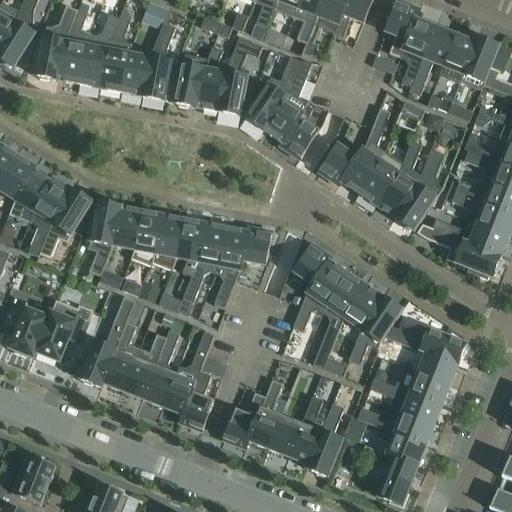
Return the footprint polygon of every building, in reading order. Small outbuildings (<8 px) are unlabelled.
[(16,26),(0,51),(0,61),(2,63),(3,66),(10,70),(12,69),(15,71),(36,37),(34,36),(34,16),(40,0),(26,0),(21,14),(16,26)] [(256,0),(255,5),(264,9),(257,28),(267,32),(275,13),(278,4),(279,0),(256,0)] [(279,0),(278,4),(275,13),(295,21),(303,0),(279,0)] [(303,0),(295,21),(305,25),(297,43),(308,48),(326,0),(303,0)] [(326,0),(308,48),(303,59),(318,61),(320,48),(319,47),(315,46),(321,31),(336,37),(339,28),(343,18),(349,0),(326,0)] [(334,42),(308,106),(329,114),(337,118),(345,120),(373,132),(381,111),(394,79),(401,62),(417,22),(421,12),(399,3),(390,0),(349,0),(343,18),(339,28),(336,37),(335,39),(335,40),(334,42)] [(0,51),(16,26),(21,14),(2,6),(0,11),(0,51)] [(150,6),(142,24),(162,32),(170,13),(150,6)] [(44,39),(36,79),(39,79),(40,82),(48,83),(50,82),(59,83),(67,40),(78,13),(67,9),(60,27),(51,30),(48,29),(44,39)] [(125,10),(122,17),(129,20),(130,17),(128,11),(125,10)] [(67,40),(59,83),(80,87),(88,45),(90,39),(83,37),(82,34),(89,18),(78,13),(67,40)] [(239,16),(232,31),(239,34),(243,35),(249,20),(239,16)] [(88,45),(80,87),(101,92),(110,47),(120,22),(111,18),(103,36),(97,39),(91,37),(90,39),(88,45)] [(110,47),(101,92),(122,96),(130,56),(133,48),(128,46),(126,39),(132,22),(122,18),(120,22),(110,47)] [(206,20),(202,31),(219,37),(223,27),(206,20)] [(417,22),(401,62),(405,64),(409,70),(402,87),(412,91),(436,30),(417,22)] [(151,61),(143,100),(151,101),(153,104),(161,105),(163,104),(166,104),(174,63),(168,54),(177,31),(165,27),(152,61),(151,61)] [(223,27),(219,37),(229,41),(232,31),(223,27)] [(412,91),(410,95),(421,99),(434,65),(444,69),(456,38),(436,30),(412,91)] [(444,69),(440,79),(459,87),(463,77),(476,45),(469,43),(471,39),(458,34),(457,38),(456,38),(444,69)] [(287,38),(278,35),(273,47),(282,51),(287,38)] [(227,76),(219,115),(227,117),(228,119),(236,120),(238,119),(241,119),(249,78),(250,75),(242,72),(248,56),(252,45),(240,40),(227,76)] [(464,78),(461,85),(483,93),(484,89),(485,86),(491,71),(500,49),(498,48),(496,45),(489,42),(486,43),(478,40),(476,45),(463,77),(464,78)] [(252,45),(248,56),(258,61),(263,50),(252,45)] [(130,56),(122,96),(143,100),(151,61),(130,56)] [(183,67),(175,106),(178,107),(179,109),(187,111),(189,109),(198,111),(205,71),(209,63),(186,58),(183,67)] [(269,88),(247,121),(249,123),(249,125),(256,130),(259,129),(266,134),(287,102),(299,74),(302,65),(291,61),(281,85),(272,81),(269,88)] [(302,65),(299,74),(309,78),(313,66),(302,65)] [(205,71),(198,111),(219,115),(227,76),(205,71)] [(485,86),(484,89),(494,93),(511,100),(511,87),(497,81),(500,74),(491,71),(485,86)] [(287,102),(266,134),(283,146),(300,122),(304,116),(308,106),(300,100),(309,78),(299,74),(287,102)] [(432,99),(428,109),(448,116),(452,106),(432,99)] [(405,106),(402,115),(422,123),(425,113),(405,106)] [(452,106),(448,116),(469,125),(474,115),(452,106)] [(308,108),(304,116),(311,119),(314,111),(308,108)] [(511,112),(503,109),(500,118),(511,123),(511,112)] [(360,160),(343,185),(360,197),(382,164),(386,154),(378,149),(391,115),(381,111),(373,132),(372,134),(366,151),(365,152),(360,160)] [(482,111),(475,127),(483,130),(492,123),(507,128),(501,143),(511,146),(511,123),(500,118),(482,111)] [(283,146),(281,150),(300,163),(319,135),(300,122),(283,146)] [(471,137),(465,152),(469,153),(511,170),(511,146),(501,143),(496,156),(493,157),(481,152),(479,140),(471,137)] [(400,176),(377,209),(394,220),(395,221),(418,188),(422,178),(413,173),(423,149),(412,144),(404,166),(400,176)] [(0,187),(18,159),(0,147),(0,187)] [(340,147),(320,176),(340,190),(343,185),(360,160),(340,147)] [(418,188),(395,221),(403,226),(403,229),(410,233),(413,233),(415,234),(443,193),(440,191),(436,180),(444,158),(432,153),(422,178),(418,188)] [(511,170),(469,153),(465,164),(485,172),(488,179),(486,183),(511,193),(511,170)] [(382,164),(360,197),(377,209),(400,176),(404,166),(388,156),(386,154),(382,164)] [(18,159),(0,187),(0,194),(16,204),(35,174),(38,171),(18,159)] [(16,204),(10,218),(21,222),(26,210),(34,215),(53,185),(35,174),(16,204)] [(39,231),(29,256),(40,260),(41,258),(53,226),(74,193),(55,181),(53,185),(34,215),(31,225),(39,231)] [(460,185),(456,195),(511,216),(511,193),(486,183),(483,191),(480,193),(460,185)] [(53,226),(41,258),(52,262),(60,242),(69,246),(72,240),(93,206),(91,204),(90,201),(84,197),(81,198),(74,193),(53,226)] [(511,216),(456,195),(452,205),(473,213),(469,223),(510,239),(511,233),(511,216)] [(92,245),(89,252),(97,256),(90,275),(102,280),(105,273),(115,249),(114,249),(122,210),(114,208),(113,206),(105,204),(102,206),(100,205),(92,245)] [(122,210),(114,249),(115,249),(135,252),(137,243),(143,214),(124,210),(122,210)] [(135,253),(132,262),(152,270),(157,257),(164,218),(145,214),(143,214),(137,243),(135,252),(135,253)] [(157,257),(152,270),(154,266),(173,274),(178,261),(185,222),(167,218),(164,218),(157,257)] [(185,222),(178,261),(188,263),(183,276),(192,280),(200,262),(207,226),(187,222),(185,222)] [(437,222),(433,232),(439,235),(502,260),(510,239),(469,223),(465,233),(437,222)] [(192,280),(184,302),(184,303),(194,306),(206,278),(212,275),(216,276),(217,277),(220,270),(222,261),(228,230),(207,226),(200,262),(192,280)] [(423,228),(418,236),(426,242),(435,245),(439,235),(433,232),(423,228)] [(224,285),(219,299),(230,304),(238,283),(241,275),(241,274),(248,234),(228,230),(222,261),(220,270),(217,277),(220,278),(224,285)] [(248,234),(241,274),(242,274),(244,264),(266,269),(273,235),(249,231),(248,234)] [(4,235),(0,244),(11,248),(14,239),(4,235)] [(502,260),(439,235),(435,245),(451,251),(447,262),(469,271),(468,275),(488,283),(489,279),(493,281),(494,278),(497,277),(500,270),(499,267),(502,260)] [(314,248),(295,276),(314,289),(331,264),(333,261),(314,248)] [(0,308),(5,297),(0,295),(0,279),(10,255),(0,251),(0,308)] [(302,310),(294,331),(305,335),(313,315),(319,313),(323,316),(326,309),(348,276),(331,264),(314,289),(308,297),(306,299),(305,303),(302,309),(302,310)] [(102,280),(101,284),(119,291),(123,281),(105,273),(102,280)] [(241,275),(238,283),(239,284),(246,285),(248,276),(242,274),(241,274),(241,275)] [(331,326),(314,369),(324,372),(328,361),(329,362),(345,322),(344,321),(366,288),(348,276),(326,309),(323,316),(328,319),(331,326)] [(128,282),(123,293),(139,299),(143,288),(128,282)] [(202,374),(181,427),(202,435),(224,444),(246,452),(249,444),(266,400),(267,397),(273,383),(294,331),(302,310),(302,309),(272,297),(237,284),(230,304),(226,313),(216,338),(202,374)] [(146,285),(140,299),(155,305),(161,291),(146,285)] [(366,288),(344,321),(345,322),(362,333),(384,300),(366,288)] [(164,296),(160,307),(169,311),(174,300),(164,296)] [(219,299),(215,309),(226,313),(230,304),(219,299)] [(295,299),(293,306),(302,310),(302,309),(305,303),(295,299)] [(125,300),(118,316),(130,321),(133,314),(136,305),(125,300)] [(362,333),(349,364),(361,368),(369,349),(379,352),(381,346),(386,339),(396,323),(403,313),(401,311),(401,309),(394,304),(391,305),(384,300),(362,333)] [(17,302),(8,325),(19,329),(10,351),(16,354),(15,356),(29,361),(29,359),(35,361),(37,356),(51,320),(50,320),(27,311),(28,307),(17,302)] [(51,320),(37,356),(61,365),(69,343),(81,347),(94,313),(80,308),(79,312),(58,304),(51,320)] [(96,344),(81,382),(83,383),(84,385),(92,388),(94,387),(103,390),(104,387),(128,326),(130,321),(118,316),(106,349),(96,344)] [(166,317),(162,326),(171,330),(175,320),(166,317)] [(396,323),(386,339),(394,342),(427,355),(459,368),(462,360),(464,359),(467,352),(466,349),(467,347),(421,328),(417,338),(415,338),(398,332),(401,325),(396,323)] [(128,326),(104,387),(124,395),(141,352),(130,348),(138,329),(128,326)] [(177,377),(164,410),(183,418),(201,374),(215,338),(206,333),(192,368),(192,369),(186,371),(180,369),(177,377)] [(168,342),(144,402),(164,410),(177,377),(172,374),(169,368),(181,338),(171,334),(168,342)] [(141,352),(124,395),(144,402),(168,342),(158,337),(151,356),(141,352)] [(420,375),(419,376),(451,388),(459,368),(427,355),(427,356),(420,375)] [(328,361),(324,372),(343,380),(349,369),(329,362),(328,361)] [(397,389),(397,390),(443,408),(451,388),(419,376),(404,370),(397,389)] [(379,371),(375,381),(385,385),(388,379),(385,373),(379,371)] [(375,381),(371,391),(400,403),(396,413),(403,416),(435,428),(443,408),(397,390),(385,385),(375,381)] [(266,400),(249,444),(269,452),(283,419),(273,415),(284,388),(273,383),(267,397),(266,400)] [(302,426),(289,460),(309,468),(322,434),(323,434),(327,424),(317,420),(324,404),(313,400),(308,411),(302,426)] [(309,468),(307,471),(316,475),(317,477),(324,480),(327,479),(329,480),(344,443),(334,439),(345,411),(333,407),(327,424),(323,434),(322,434),(309,468)] [(363,412),(359,422),(369,425),(372,416),(363,412)] [(399,427),(372,416),(369,425),(380,430),(427,448),(435,428),(403,416),(399,427)] [(283,419),(269,452),(289,460),(302,426),(283,419)] [(368,426),(359,422),(353,420),(345,439),(361,445),(368,426)] [(380,431),(376,440),(391,446),(387,456),(419,469),(427,448),(380,430),(380,431)] [(366,448),(362,458),(376,464),(380,454),(366,448)] [(380,454),(376,464),(388,469),(376,499),(403,509),(419,469),(387,456),(387,457),(380,454)] [(27,460),(12,497),(42,508),(42,507),(56,470),(57,470),(57,469),(34,460),(33,461),(34,461),(33,462),(27,460)] [(508,468),(503,480),(511,483),(511,461),(511,462),(509,468),(508,468)] [(124,511),(129,500),(123,498),(124,497),(125,496),(101,486),(101,487),(101,488),(91,511),(124,511)] [(496,499),(491,511),(511,511),(511,498),(499,493),(496,499)]
